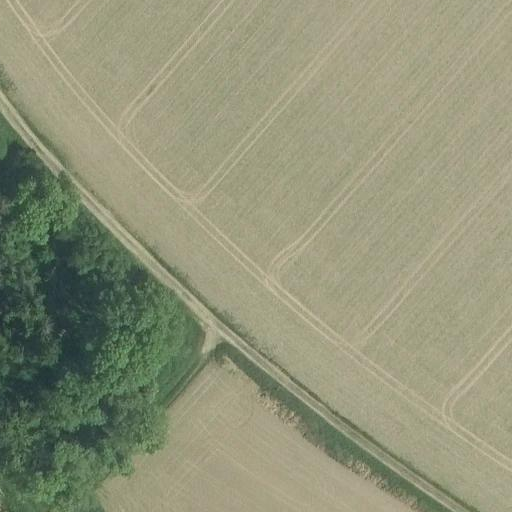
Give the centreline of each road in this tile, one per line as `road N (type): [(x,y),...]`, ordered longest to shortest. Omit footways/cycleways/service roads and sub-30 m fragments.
road 1 (track): [(0,95),(25,131),(220,329),(468,511)]
road 2 (track): [(220,329),(61,510)]
